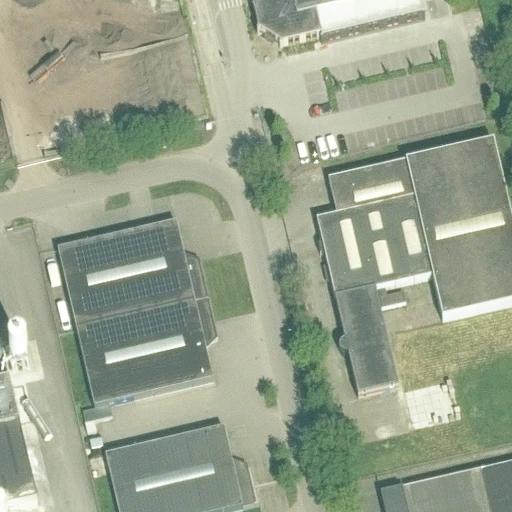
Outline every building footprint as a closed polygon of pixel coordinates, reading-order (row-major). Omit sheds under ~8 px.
[(250,0),(258,36),(257,38),(258,39),(260,37),(281,50),(279,52),(281,53),(282,51),(323,41),(318,20),(401,0),(250,0)] [(385,294),(432,283),(442,327),(511,310),(511,226),(494,148),(329,187),(337,222),(317,227),(321,247),(318,252),(320,260),(325,263),(345,347),(341,349),(339,352),(339,356),(341,359),(344,361),(348,361),(358,403),(398,394),(376,296),(378,296),(380,303),(379,303),(382,314),(405,309),(403,298),(386,301),(385,294)] [(112,421),(110,411),(213,387),(204,348),(217,344),(208,305),(212,304),(211,303),(208,304),(199,265),(186,268),(177,229),(58,256),(94,414),(83,417),(86,427),(112,421)] [(0,351),(0,511),(32,511),(37,511),(0,351)] [(224,434),(105,462),(117,511),(251,511),(259,510),(259,509),(256,510),(247,470),(233,473),(224,434)] [(511,511),(511,469),(480,477),(403,495),(402,495),(381,500),(383,511),(511,511)]
